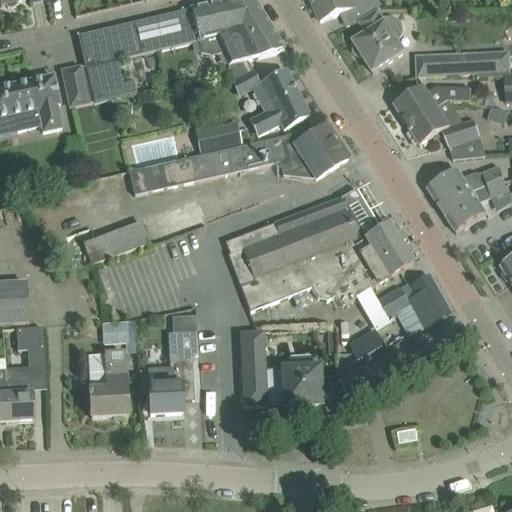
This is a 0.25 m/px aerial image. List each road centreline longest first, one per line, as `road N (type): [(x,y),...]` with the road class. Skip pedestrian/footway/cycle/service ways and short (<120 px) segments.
road 1 (tertiary): [(511,372),(284,0)]
road 2 (residential): [(361,167),(322,193),(207,242),(223,478)]
road 3 (residential): [(223,478),(0,478)]
road 4 (residential): [(511,453),(455,478),(304,485)]
road 5 (residential): [(198,0),(0,49)]
